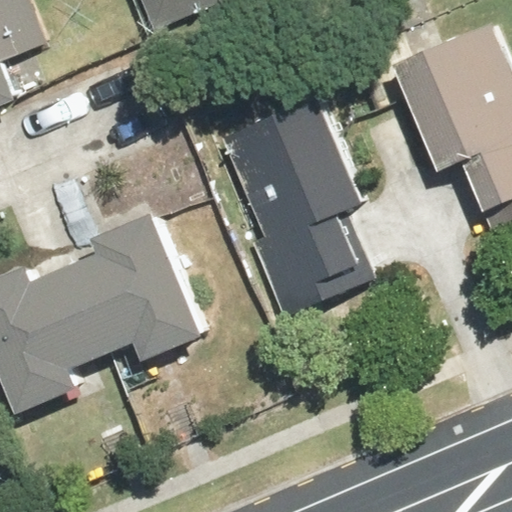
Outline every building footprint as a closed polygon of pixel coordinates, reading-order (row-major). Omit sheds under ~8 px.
[(0,0),(0,118),(24,108),(4,60),(48,42),(30,0),(0,0)] [(130,0),(149,43),(254,0),(130,0)] [(511,232),(511,47),(502,25),(392,76),(444,188),(469,177),(497,240),(511,232)] [(325,117),(240,151),(306,314),(376,286),(350,219),(364,214),(325,117)] [(0,372),(14,408),(207,335),(161,212),(0,272),(0,372)]
